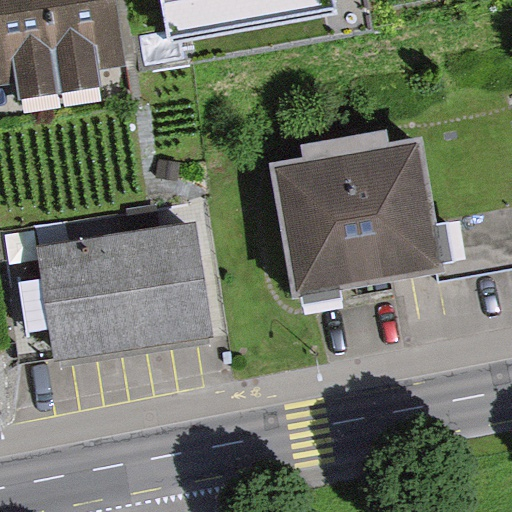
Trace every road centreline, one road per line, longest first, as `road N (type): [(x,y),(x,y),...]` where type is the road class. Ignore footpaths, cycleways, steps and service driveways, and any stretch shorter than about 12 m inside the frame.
road 1 (secondary): [(139,459),(511,389)]
road 2 (secondary): [(0,487),(139,459)]
